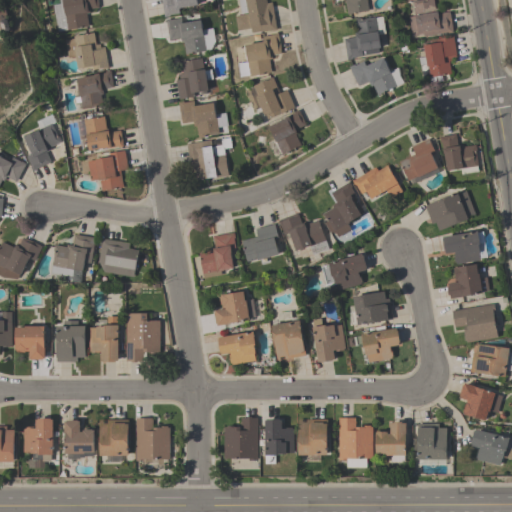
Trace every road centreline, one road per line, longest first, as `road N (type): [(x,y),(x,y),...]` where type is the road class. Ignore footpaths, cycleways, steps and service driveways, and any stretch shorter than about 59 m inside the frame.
road 1 (residential): [(201,507),(194,390),(127,0)]
road 2 (tertiary): [(0,507),(511,508)]
road 3 (residential): [(43,209),(165,216),(228,203),(266,193),(419,109),(511,90)]
road 4 (residential): [(425,384),(0,392)]
road 5 (residential): [(511,198),(479,0)]
road 6 (residential): [(357,142),(315,70),(303,0)]
road 7 (residential): [(425,384),(430,361),(402,253)]
